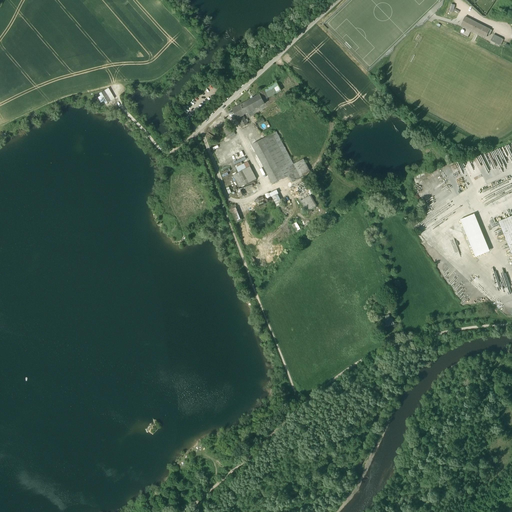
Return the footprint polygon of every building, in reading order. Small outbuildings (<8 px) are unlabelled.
[(490,29),(467,17),(463,25),(486,37),(490,29)] [(502,39),(494,35),(492,40),(500,44),(502,39)] [(276,82),(258,92),(260,95),(263,101),(281,91),(276,82)] [(260,95),(238,107),(243,116),(265,104),(263,101),(260,95)] [(243,116),(238,107),(233,110),(238,119),(243,116)] [(243,116),(238,119),(242,127),(248,125),(243,116)] [(229,127),(224,130),(227,135),(232,133),(229,127)] [(291,168),(277,142),(274,138),(272,134),(252,145),(273,185),(288,176),(291,174),(288,170),(291,168)] [(293,165),(278,136),(274,138),(277,142),(291,168),(288,170),(291,174),(297,172),(293,165)] [(304,159),(293,165),(297,171),(300,177),(309,172),(309,171),(310,171),(304,159)] [(247,162),(236,168),(238,173),(250,167),(247,162)] [(238,173),(233,176),(239,188),(244,185),(245,187),(257,181),(250,167),(238,173)] [(300,177),(297,171),(297,172),(291,174),(288,176),(292,182),(300,177)] [(276,190),(268,194),(272,201),(269,202),(273,209),(282,204),(277,194),(278,194),(276,190)] [(311,195),(299,202),(308,212),(316,207),(317,206),(311,195)] [(235,205),(228,208),(235,223),(241,221),(235,205)] [(490,251),(474,214),(460,220),(475,257),(490,251)] [(511,215),(499,221),(511,252),(511,215)] [(297,222),(291,226),(297,234),(302,230),(297,222)] [(146,430),(153,435),(161,424),(155,420),(146,430)]
